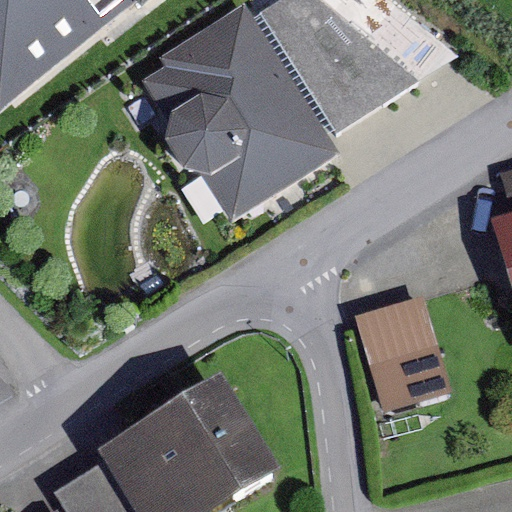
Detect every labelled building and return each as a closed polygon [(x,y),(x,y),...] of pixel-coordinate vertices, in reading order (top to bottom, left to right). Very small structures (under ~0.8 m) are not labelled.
[(159,0),(0,0),(0,118),(5,124),(159,0)] [(333,0),(348,10),(354,0),(333,0)] [(347,164),(254,13),(137,85),(230,236),(347,164)] [(511,234),(502,237),(511,273),(511,234)] [(435,308),(363,325),(387,422),(458,405),(435,308)] [(237,511),(290,480),(231,382),(58,486),(73,511),(237,511)]
